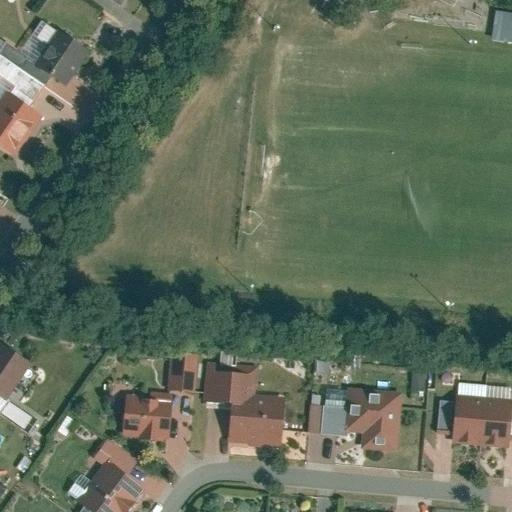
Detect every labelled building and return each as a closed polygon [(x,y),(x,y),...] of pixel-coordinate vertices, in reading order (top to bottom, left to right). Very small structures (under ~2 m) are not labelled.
[(511,8),(496,5),(491,30),(511,34),(511,8)] [(0,54),(44,84),(50,74),(64,84),(88,48),(42,17),(19,50),(0,37),(0,54)] [(0,140),(16,151),(41,113),(29,105),(44,84),(0,54),(0,72),(0,73),(0,140)] [(0,410),(30,431),(39,419),(7,398),(30,363),(0,342),(0,410)] [(406,389),(351,384),(346,433),(367,435),(366,446),(400,449),(406,389)] [(125,391),(121,433),(170,438),(174,396),(125,391)] [(286,397),(231,391),(226,443),(282,448),(286,397)] [(480,444),(483,402),(458,400),(455,442),(480,444)] [(511,405),(483,402),(480,444),(507,448),(511,405)] [(107,451),(74,499),(94,511),(114,511),(140,473),(107,451)]
